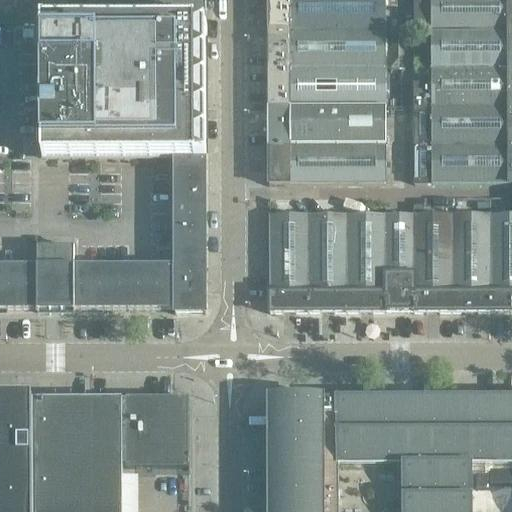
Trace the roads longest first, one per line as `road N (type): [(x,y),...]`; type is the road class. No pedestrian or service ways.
road 1 (unclassified): [(232,362),(232,0)]
road 2 (unclassified): [(232,362),(511,358)]
road 3 (unclassified): [(0,359),(232,362)]
road 4 (unclassified): [(231,511),(232,362)]
